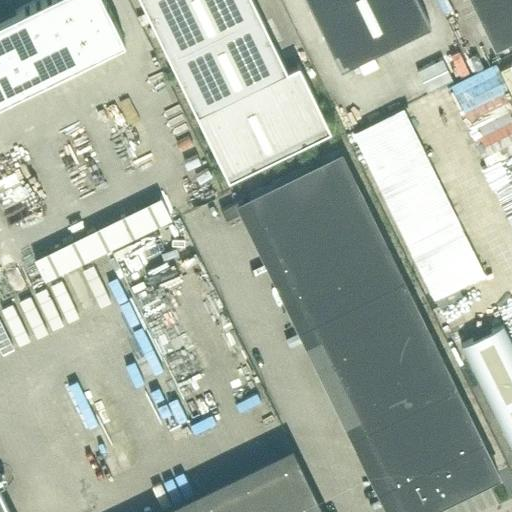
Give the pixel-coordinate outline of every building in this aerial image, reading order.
[(12,5),(0,11),(0,96),(123,36),(105,0),(30,0),(14,8),(12,5)] [(251,0),(141,0),(195,112),(227,176),(328,127),(297,61),(284,67),(251,0)] [(429,23),(417,0),(306,0),(339,66),(429,23)] [(470,0),(475,9),(493,0),(470,0)] [(511,0),(493,0),(475,9),(492,45),(511,35),(511,0)] [(371,56),(357,63),(361,72),(375,65),(371,56)] [(118,104),(128,126),(137,123),(127,100),(118,104)] [(280,259),(372,215),(339,149),(248,193),(280,259)] [(45,284),(176,227),(166,204),(35,261),(45,284)] [(372,215),(280,259),(307,314),(398,269),(372,215)] [(398,269),(307,314),(403,511),(412,511),(496,471),(398,269)] [(511,332),(511,330),(465,348),(511,461),(511,332)] [(0,511),(322,511),(295,456),(181,511),(11,511),(0,489),(0,511)]
